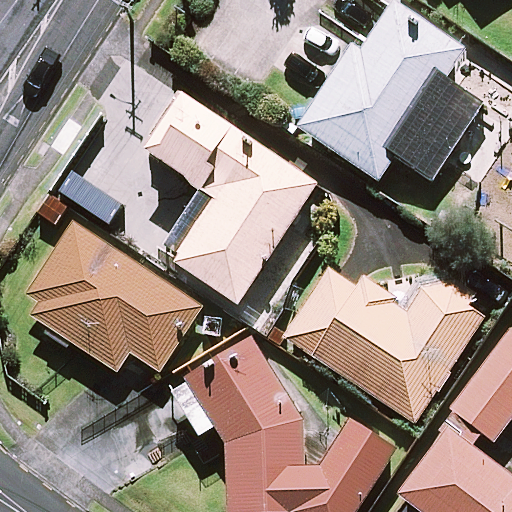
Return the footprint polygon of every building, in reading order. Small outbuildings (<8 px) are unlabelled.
[(437,71),(454,44),(393,5),(367,44),(359,39),(298,133),(377,183),(393,158),(434,184),(439,178),(474,201),(502,157),(467,134),(487,103),(437,71)] [(159,255),(236,307),(241,299),(258,310),(281,277),(263,266),(315,190),(179,98),(141,153),(201,193),(159,255)] [(511,174),(485,211),(511,230),(511,174)] [(201,312),(74,227),(18,310),(115,375),(129,354),(159,374),(201,312)] [(404,319),(329,271),(284,341),(415,425),(482,320),(426,284),(404,319)] [(511,420),(511,336),(508,333),(448,415),(454,419),(396,498),(415,511),(511,511),(511,460),(493,446),(511,420)] [(321,466),(253,346),(186,384),(197,404),(199,403),(227,453),(231,511),(356,511),(394,454),(347,424),(321,466)]
